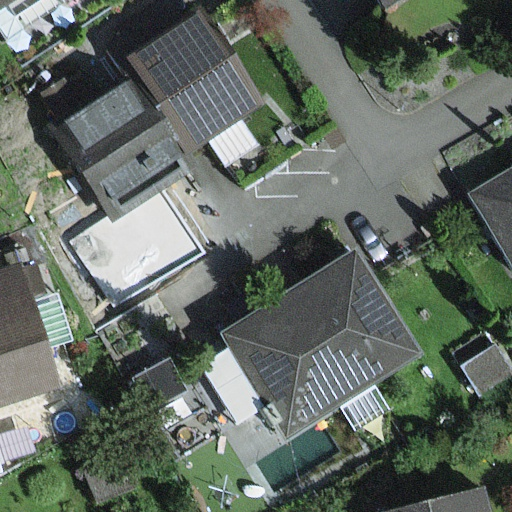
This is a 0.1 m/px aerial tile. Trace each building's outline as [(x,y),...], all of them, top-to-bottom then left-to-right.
[(0,0),(0,3),(4,0),(66,0),(80,22),(114,0),(0,0)] [(176,151),(246,106),(193,23),(122,67),(133,84),(176,151)] [(185,165),(176,151),(133,84),(66,126),(118,208),(185,165)] [(511,166),(476,188),(511,248),(511,166)] [(217,335),(280,435),(411,354),(349,254),(217,335)] [(0,415),(49,397),(3,273),(0,274),(0,415)] [(480,511),(475,490),(388,511),(480,511)]
